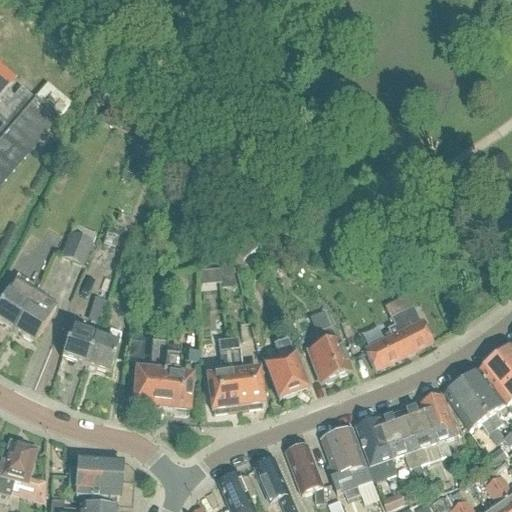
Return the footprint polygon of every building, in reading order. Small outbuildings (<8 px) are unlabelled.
[(0,189),(37,146),(42,150),(47,143),(43,140),(56,124),(20,94),(13,102),(0,91),(0,126),(3,129),(0,132),(0,189)] [(161,146),(143,129),(129,160),(154,169),(161,146)] [(161,181),(169,184),(174,173),(165,170),(161,181)] [(256,251),(237,229),(223,242),(242,263),(256,251)] [(92,248),(68,238),(58,262),(82,272),(92,248)] [(231,273),(219,274),(220,289),(221,293),(226,293),(233,292),(232,277),(231,273)] [(0,306),(0,328),(12,336),(26,311),(37,294),(16,281),(0,306)] [(37,294),(26,311),(12,336),(33,348),(53,316),(41,308),(45,300),(41,298),(41,296),(37,294)] [(412,311),(410,312),(404,301),(383,312),(393,330),(385,334),(390,343),(364,356),(374,375),(407,359),(407,358),(429,347),(412,311)] [(324,318),(310,323),(315,337),(314,338),(315,339),(320,351),(307,356),(320,390),(349,379),(336,345),(334,346),(324,318)] [(74,323),(69,335),(60,362),(85,370),(94,344),(82,340),(86,328),(74,323)] [(117,351),(116,351),(119,339),(109,336),(106,347),(94,344),(85,370),(108,378),(117,351)] [(126,367),(138,368),(137,377),(135,377),(132,412),(158,415),(162,377),(164,353),(164,349),(149,347),(148,363),(142,362),(143,349),(140,349),(141,343),(130,342),(129,348),(127,348),(126,367)] [(239,354),(238,354),(237,343),(226,345),(236,413),(262,409),(258,376),(242,378),(239,354)] [(286,344),(272,349),(279,367),(265,373),(277,405),(305,395),(286,344)] [(217,357),(221,380),(206,382),(210,416),(236,413),(226,345),(217,346),(218,357),(217,357)] [(176,381),(178,355),(164,353),(162,377),(158,415),(187,417),(191,382),(176,381)] [(511,354),(498,365),(511,382),(511,354)] [(511,382),(498,365),(481,378),(507,411),(511,406),(511,382)] [(481,378),(464,390),(496,434),(503,429),(496,419),(507,411),(481,378)] [(464,440),(469,437),(469,438),(481,430),(488,440),(496,434),(464,390),(446,403),(462,427),(457,429),(464,440)] [(443,404),(422,412),(435,451),(440,464),(451,460),(446,447),(458,443),(443,404)] [(420,413),(400,420),(419,471),(429,468),(425,454),(435,451),(422,412),(420,412),(420,413)] [(380,427),(378,427),(392,466),(404,462),(409,475),(419,471),(400,420),(380,427)] [(378,427),(357,435),(371,474),(382,469),(387,483),(397,479),(392,466),(378,427)] [(344,498),(346,505),(360,500),(357,493),(372,487),(353,437),(321,448),(335,484),(331,485),(337,500),(344,498)] [(0,468),(0,497),(8,500),(9,494),(12,483),(24,486),(33,456),(31,455),(26,452),(22,452),(10,449),(4,467),(1,466),(0,468)] [(324,494),(308,453),(286,462),(302,502),(315,497),(316,510),(325,510),(324,494)] [(487,466),(494,473),(507,462),(501,454),(487,466)] [(67,472),(67,482),(118,484),(119,466),(76,463),(76,472),(67,472)] [(280,504),(283,511),(294,511),(274,467),(255,476),(270,509),(280,504)] [(504,476),(500,470),(488,478),(492,484),(504,476)] [(459,492),(473,486),(469,476),(455,482),(459,492)] [(499,511),(511,511),(511,510),(496,487),(493,489),(486,479),(475,487),(469,492),(474,498),(477,501),(486,494),(491,500),(499,511)] [(249,481),(241,482),(219,491),(228,511),(253,511),(250,503),(257,500),(249,481)] [(67,482),(66,490),(75,490),(74,498),(74,500),(84,501),(83,511),(98,511),(99,502),(114,503),(117,503),(117,501),(118,484),(67,482)] [(502,482),(496,487),(511,510),(511,496),(510,494),(507,490),(507,489),(502,482)] [(450,503),(455,511),(470,511),(467,507),(459,496),(450,503)] [(384,511),(402,511),(405,511),(401,499),(382,506),(384,511)] [(113,511),(114,510),(114,503),(99,502),(98,511),(62,511),(63,507),(50,506),(49,511),(113,511)]
